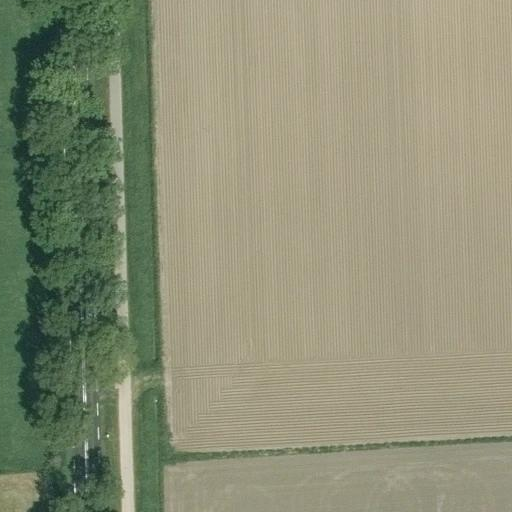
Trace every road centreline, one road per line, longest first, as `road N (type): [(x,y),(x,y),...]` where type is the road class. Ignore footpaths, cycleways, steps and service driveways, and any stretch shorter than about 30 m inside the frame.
road 1 (unclassified): [(108,0),(124,511)]
road 2 (primary): [(84,511),(70,0)]
